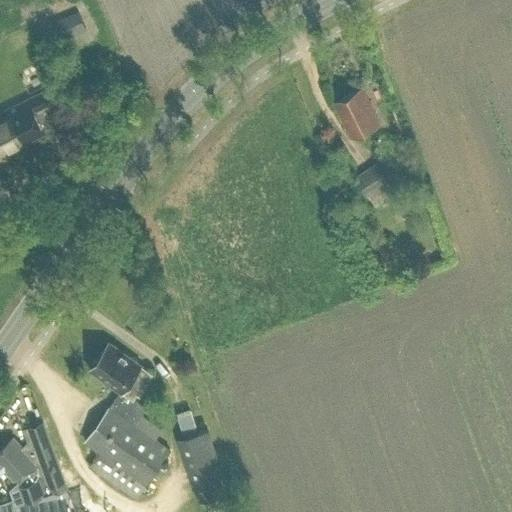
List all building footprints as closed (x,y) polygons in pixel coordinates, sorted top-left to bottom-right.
[(380,122),(362,86),(334,100),(346,126),(351,137),(380,122)] [(0,152),(46,130),(29,97),(0,111),(0,152)] [(390,180),(376,160),(356,174),(370,194),(390,180)] [(90,367),(121,389),(110,405),(109,405),(85,440),(100,450),(89,466),(136,497),(146,483),(170,448),(135,423),(146,407),(137,400),(155,374),(140,363),(109,341),(90,367)] [(227,511),(235,510),(209,426),(186,433),(210,511),(227,511)] [(9,439),(0,447),(0,464),(5,469),(16,481),(9,487),(13,497),(5,500),(0,501),(0,511),(8,511),(8,510),(15,508),(45,497),(47,502),(70,493),(48,433),(44,434),(41,427),(25,433),(27,440),(21,444),(13,436),(9,439)] [(82,511),(100,511),(101,511),(95,503),(82,511)]
